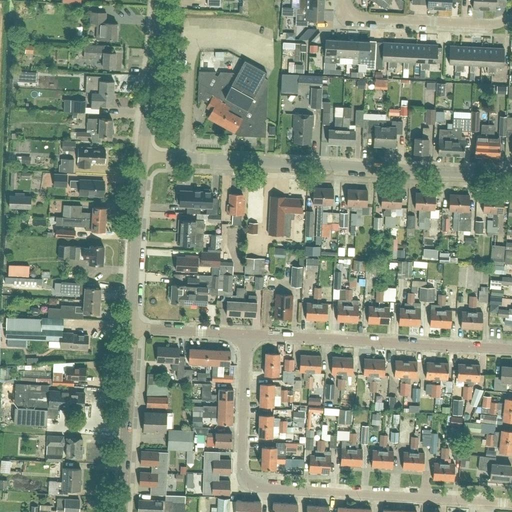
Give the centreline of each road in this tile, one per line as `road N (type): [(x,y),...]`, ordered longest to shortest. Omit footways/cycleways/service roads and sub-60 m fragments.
road 1 (residential): [(244,334),(245,480),(511,503)]
road 2 (unclassified): [(511,175),(141,156)]
road 3 (residential): [(511,349),(244,334)]
road 4 (residential): [(511,18),(483,25),(345,17),(345,0)]
road 5 (tertiary): [(119,511),(130,328)]
road 6 (tertiary): [(130,328),(141,156)]
road 7 (tertiary): [(141,156),(159,0)]
